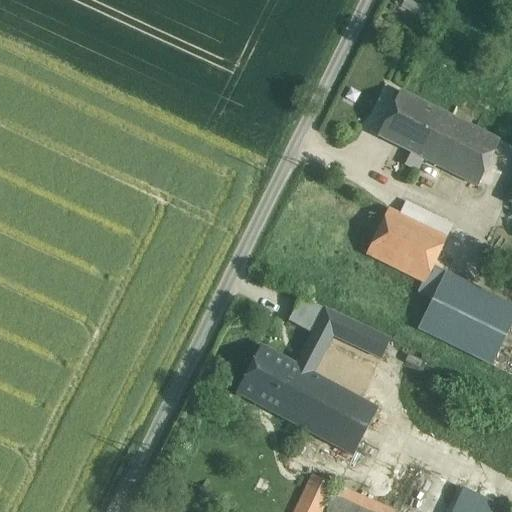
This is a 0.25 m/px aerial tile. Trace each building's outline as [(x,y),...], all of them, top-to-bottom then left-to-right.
[(438,111),(400,92),(378,137),(411,153),(404,166),(417,173),(424,159),(416,156),(438,111)] [(499,141),(438,111),(416,156),(424,159),(477,186),(499,141)] [(432,299),(445,272),(433,266),(452,226),(405,203),(399,215),(388,210),(366,256),(423,282),(418,292),(432,299)] [(511,323),(511,304),(445,272),(432,299),(422,318),(417,329),(492,365),(511,323)] [(323,309),(299,298),(287,322),(311,334),(323,309)] [(388,340),(323,309),(311,334),(295,365),(302,369),(311,374),(331,337),(379,359),(388,340)] [(295,365),(261,347),(236,394),(277,416),(302,369),(295,365)] [(311,374),(302,369),(277,416),(323,440),(346,393),(311,374)] [(376,409),(346,393),(323,440),(352,456),(376,409)] [(313,475),(294,511),(320,511),(333,485),(313,475)] [(373,511),(376,505),(337,487),(326,511),(328,511),(373,511)] [(464,489),(453,511),(491,511),(496,504),(464,489)]
